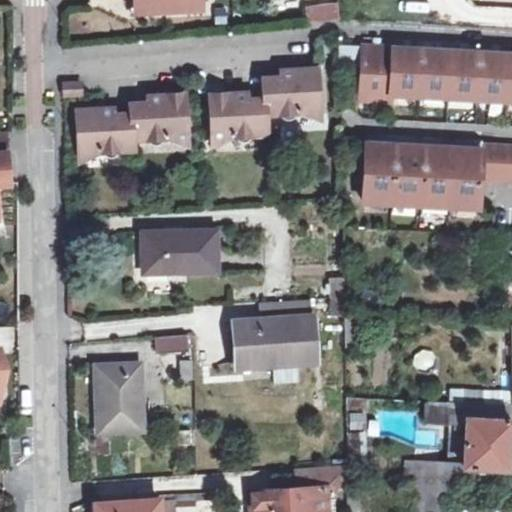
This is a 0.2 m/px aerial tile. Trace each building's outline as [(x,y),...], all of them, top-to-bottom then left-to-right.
[(139,0),(140,5),(161,3),(161,11),(203,9),(202,0),(139,0)] [(339,5),(310,10),(310,24),(340,19),(339,5)] [(364,45),(341,44),(341,65),(363,66),(364,45)] [(511,53),(364,45),(363,66),(361,91),(376,92),(375,99),(392,100),(393,90),(511,96),(511,53)] [(264,78),(265,98),(247,99),(240,100),(239,93),(211,95),(214,143),(235,135),(267,133),(266,113),(300,111),(321,119),(319,68),(289,69),(290,77),(264,78)] [(81,79),(61,80),(62,97),(82,95),(81,79)] [(131,103),(132,113),(114,114),(106,115),(105,108),(78,109),(80,160),(103,149),(134,148),(134,138),(166,136),(189,148),(186,94),(159,95),(159,102),(131,103)] [(7,129),(0,129),(0,219),(0,214),(0,183),(11,182),(7,129)] [(483,149),(367,142),(364,197),(480,204),(482,177),(483,149)] [(493,146),(483,145),(483,149),(482,177),(491,178),(493,146)] [(511,146),(493,146),(491,178),(511,178),(511,146)] [(144,274),(218,273),(218,230),(143,232),(144,274)] [(344,295),(344,284),(345,279),(331,279),(331,296),(344,295)] [(362,284),(344,284),(344,295),(345,314),(345,316),(363,317),(362,284)] [(344,295),(331,296),(331,314),(345,314),(344,295)] [(363,347),(363,317),(345,316),(345,345),(363,347)] [(239,366),(316,362),(314,317),(237,323),(239,366)] [(158,353),(190,351),(189,335),(156,337),(158,353)] [(99,432),(145,431),(142,364),(98,366),(99,432)] [(464,463),(463,489),(481,489),(482,485),(510,487),(511,440),(511,404),(453,401),(428,400),(427,422),(469,425),(467,463),(464,463)] [(464,463),(419,460),(417,489),(428,489),(428,492),(463,494),(463,489),(464,463)] [(347,487),(347,480),(346,465),(295,468),(296,489),(250,493),(251,511),(327,511),(327,498),(334,497),(334,488),(347,487)] [(462,511),(463,494),(428,492),(426,511),(462,511)] [(95,511),(160,511),(159,498),(95,503),(95,511)]
